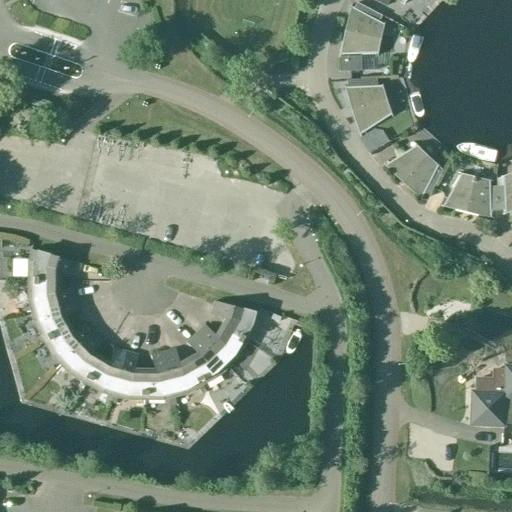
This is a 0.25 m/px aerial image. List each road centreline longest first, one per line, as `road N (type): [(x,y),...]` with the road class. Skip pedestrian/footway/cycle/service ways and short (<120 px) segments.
road 1 (residential): [(511,263),(485,240),(413,212),(359,159),(315,80),(333,0)]
road 2 (unclassified): [(385,511),(394,381),(382,291),(360,234),(312,178)]
road 3 (residential): [(0,478),(284,511)]
road 4 (residential): [(126,81),(217,112),(312,178)]
road 5 (residential): [(325,511),(339,317)]
road 6 (residential): [(153,267),(339,317)]
road 7 (residential): [(0,226),(153,267)]
road 8 (residential): [(126,81),(0,32)]
road 9 (residential): [(0,64),(76,90),(126,81)]
